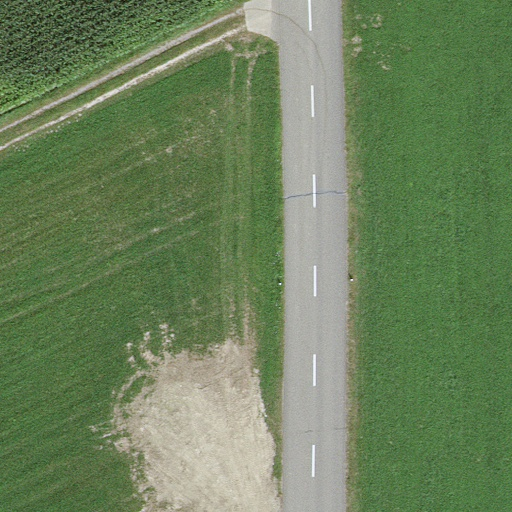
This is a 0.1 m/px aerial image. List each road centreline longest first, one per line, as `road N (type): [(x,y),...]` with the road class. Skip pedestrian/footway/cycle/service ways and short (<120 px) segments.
road 1 (tertiary): [(316,511),(308,0)]
road 2 (track): [(0,137),(279,0)]
